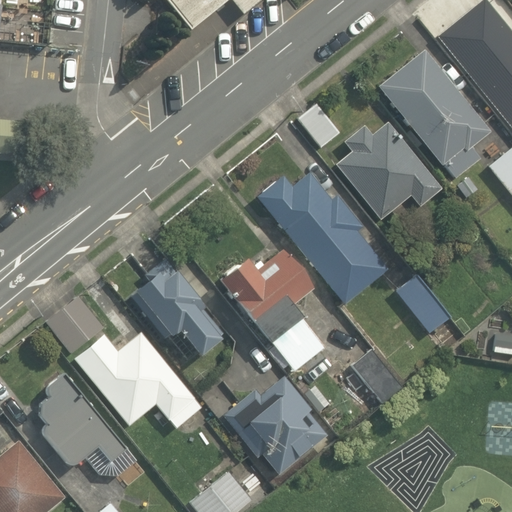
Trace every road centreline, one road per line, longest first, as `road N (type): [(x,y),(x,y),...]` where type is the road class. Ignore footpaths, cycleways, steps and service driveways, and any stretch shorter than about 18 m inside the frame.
road 1 (unclassified): [(119,178),(342,0)]
road 2 (unclassified): [(119,178),(97,126),(109,0)]
road 3 (unclassified): [(0,274),(119,178)]
